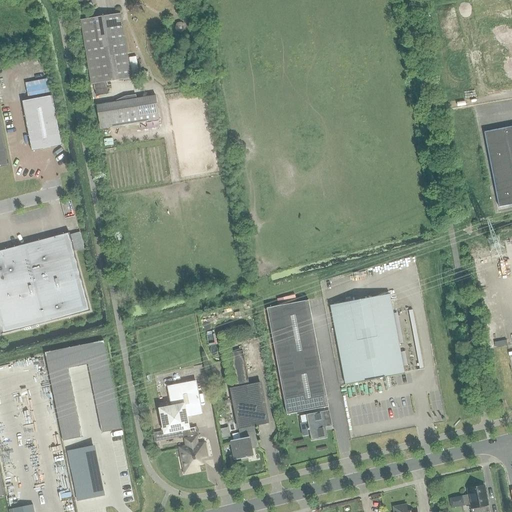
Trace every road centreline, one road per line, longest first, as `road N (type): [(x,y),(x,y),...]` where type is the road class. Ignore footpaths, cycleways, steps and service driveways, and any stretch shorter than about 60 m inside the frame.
road 1 (unclassified): [(508,440),(227,511)]
road 2 (unknown): [(124,511),(82,361)]
